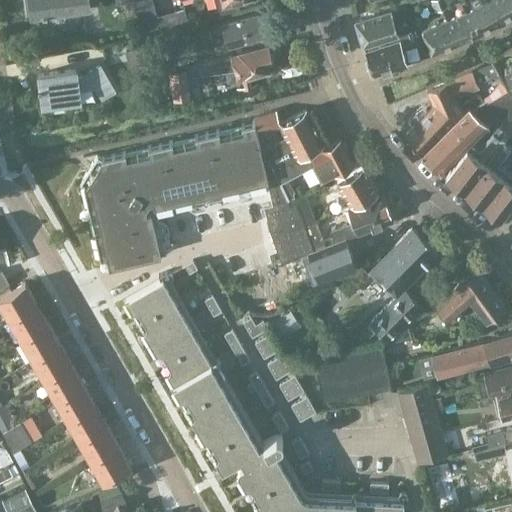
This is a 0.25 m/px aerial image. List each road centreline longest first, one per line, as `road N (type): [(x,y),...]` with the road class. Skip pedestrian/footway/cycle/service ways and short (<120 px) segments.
road 1 (unclassified): [(197,511),(0,196)]
road 2 (residential): [(511,263),(425,192),(351,99),(319,0)]
